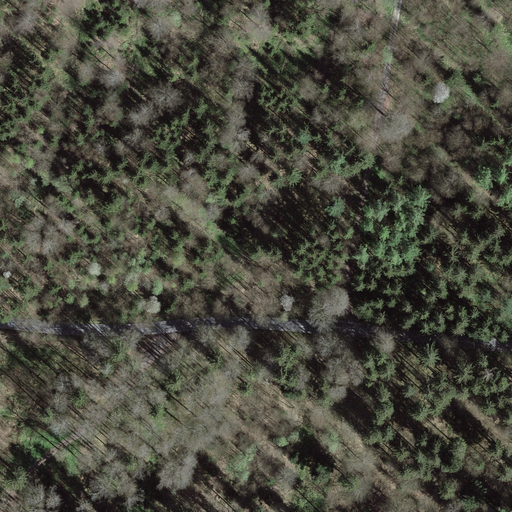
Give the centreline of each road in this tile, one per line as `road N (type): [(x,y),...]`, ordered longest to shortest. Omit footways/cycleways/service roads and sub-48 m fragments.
road 1 (tertiary): [(511,346),(157,320),(0,318)]
road 2 (track): [(399,0),(352,269),(326,307),(327,331)]
road 3 (track): [(157,320),(0,500)]
